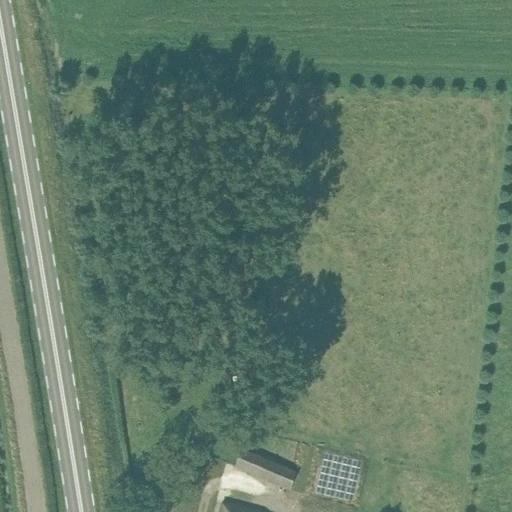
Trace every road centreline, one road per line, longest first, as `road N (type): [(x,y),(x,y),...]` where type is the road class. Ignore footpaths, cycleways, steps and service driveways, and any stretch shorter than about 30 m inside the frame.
road 1 (primary): [(78,511),(0,56)]
road 2 (unclassified): [(0,290),(37,511)]
